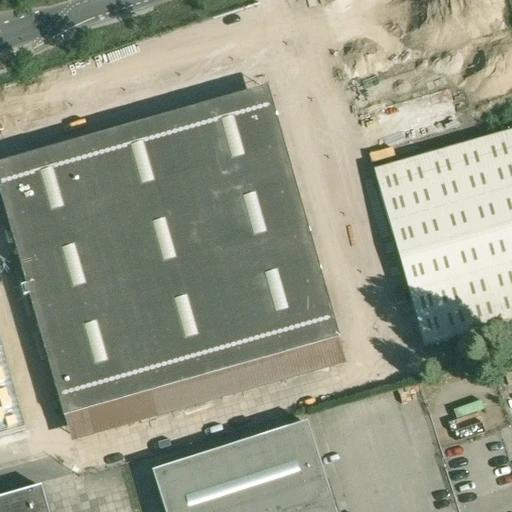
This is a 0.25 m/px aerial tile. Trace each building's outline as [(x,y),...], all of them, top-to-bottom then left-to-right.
[(335,0),(309,8),(334,86),(508,29),(498,0),(335,0)] [(147,92),(163,89),(160,76),(145,79),(147,92)] [(65,418),(72,444),(346,366),(338,340),(339,340),(267,89),(0,164),(0,197),(63,419),(65,418)] [(459,126),(448,91),(374,112),(384,148),(459,126)] [(511,132),(374,172),(422,341),(424,347),(511,322),(511,132)] [(0,436),(24,429),(0,345),(0,436)] [(333,511),(306,425),(153,474),(165,511),(333,511)] [(0,511),(47,511),(41,488),(3,499),(0,499),(0,511)]
